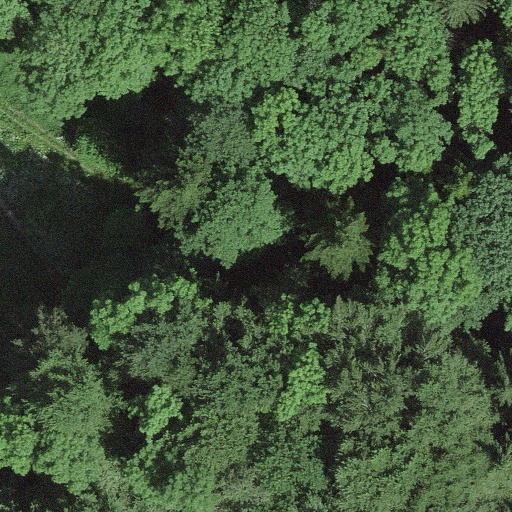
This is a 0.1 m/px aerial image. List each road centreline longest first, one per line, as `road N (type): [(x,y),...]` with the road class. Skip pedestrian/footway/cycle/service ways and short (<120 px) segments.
road 1 (track): [(511,321),(280,264),(155,207),(0,101)]
road 2 (track): [(272,511),(23,247),(0,211)]
